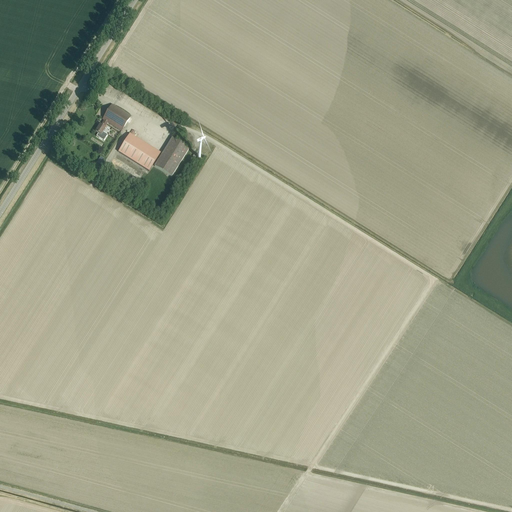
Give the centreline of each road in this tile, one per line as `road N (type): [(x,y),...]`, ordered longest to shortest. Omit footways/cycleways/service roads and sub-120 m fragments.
road 1 (track): [(216,141),(432,276),(309,467)]
road 2 (unclassified): [(0,212),(134,0)]
